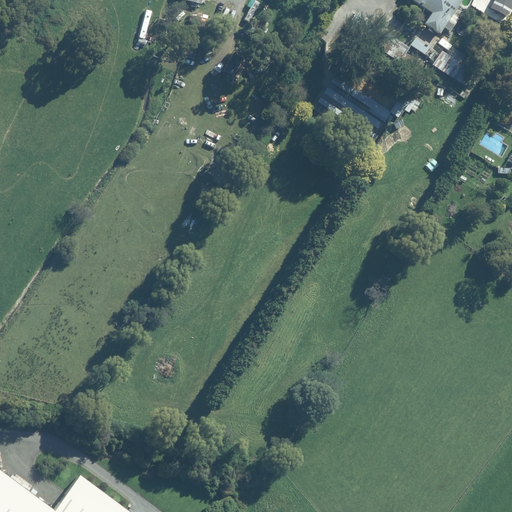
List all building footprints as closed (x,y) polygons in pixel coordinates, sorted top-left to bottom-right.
[(408,0),(430,15),(424,24),(438,34),(442,28),(448,32),(465,7),(459,2),(460,0),(408,0)] [(268,28),(253,18),(243,33),(258,43),(268,28)] [(384,34),(376,47),(399,63),(408,49),(384,34)] [(199,42),(185,39),(181,56),(195,59),(199,42)] [(429,49),(413,39),(409,46),(425,56),(429,49)] [(475,73),(442,51),(433,65),(465,87),(475,73)] [(53,508),(0,468),(0,511),(128,511),(129,511),(79,474),(53,508)]
